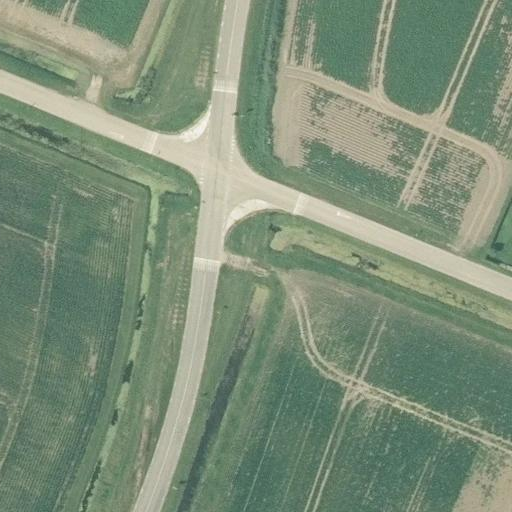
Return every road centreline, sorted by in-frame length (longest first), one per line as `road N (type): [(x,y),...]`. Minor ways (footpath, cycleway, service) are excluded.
road 1 (tertiary): [(146,511),(185,384),(215,170)]
road 2 (unclassified): [(511,291),(215,170)]
road 3 (unclassified): [(215,170),(0,82)]
road 4 (tertiary): [(215,170),(236,0)]
